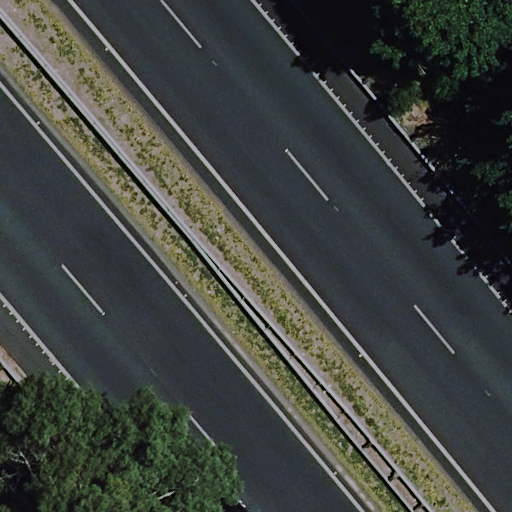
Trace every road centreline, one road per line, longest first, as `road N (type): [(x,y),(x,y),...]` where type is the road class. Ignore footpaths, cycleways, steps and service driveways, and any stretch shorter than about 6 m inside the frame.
road 1 (motorway): [(166,0),(511,426)]
road 2 (motorway): [(257,511),(0,200)]
